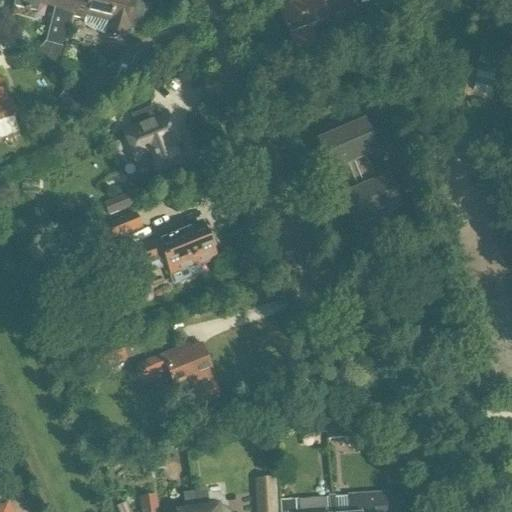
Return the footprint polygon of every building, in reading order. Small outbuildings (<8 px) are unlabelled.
[(14,0),(13,7),(25,10),(36,12),(39,4),(55,8),(45,43),(33,57),(57,77),(65,49),(72,18),(74,18),(77,0),(14,0)] [(106,39),(124,43),(128,28),(140,29),(142,7),(134,3),(134,0),(77,0),(74,18),(85,21),(84,25),(106,37),(106,39)] [(296,52),(317,43),(312,31),(330,23),(325,10),(351,0),(304,0),(280,10),(291,40),(296,52)] [(96,106),(117,91),(104,73),(83,87),(96,106)] [(0,139),(19,131),(13,118),(16,117),(11,104),(9,105),(7,102),(0,84),(0,139)] [(392,87),(371,96),(376,108),(397,99),(392,87)] [(65,132),(81,113),(65,99),(48,118),(65,132)] [(178,146),(166,117),(151,123),(147,111),(132,118),(136,129),(123,134),(136,164),(152,157),(159,175),(182,166),(174,148),(178,146)] [(377,219),(402,209),(388,176),(376,181),(366,159),(379,154),(365,120),(341,130),(340,129),(336,126),(332,126),(328,126),(324,129),(322,132),(321,137),(322,139),(316,141),(331,174),(348,167),(357,189),(339,196),(354,230),(358,228),(359,229),(363,232),(367,232),(371,232),(375,229),(377,226),(378,221),(377,219)] [(108,216),(128,208),(123,197),(104,205),(108,216)] [(511,210),(500,212),(507,253),(511,251),(511,210)] [(189,229),(126,254),(134,274),(137,273),(139,278),(166,267),(174,285),(200,275),(197,267),(216,259),(212,249),(215,247),(210,235),(206,236),(202,225),(189,230),(189,229)] [(86,357),(92,373),(127,360),(121,344),(86,357)] [(213,378),(201,347),(185,353),(183,349),(154,360),(137,368),(142,381),(169,370),(186,411),(218,398),(211,379),(213,378)] [(347,409),(325,415),(325,421),(326,432),(326,441),(349,439),(347,409)] [(148,471),(164,467),(162,457),(146,460),(148,471)] [(257,511),(280,511),(278,478),(256,479),(257,511)] [(204,489),(193,490),(196,509),(196,510),(196,511),(229,511),(230,511),(222,507),(217,507),(207,508),(204,489)] [(185,511),(178,511),(196,511),(196,510),(196,509),(193,490),(182,492),(185,511)] [(349,499),(332,500),(332,511),(386,511),(386,495),(349,497),(349,499)] [(143,511),(156,511),(155,497),(142,499),(143,511)] [(332,511),(332,500),(291,502),(292,511),(332,511)]
